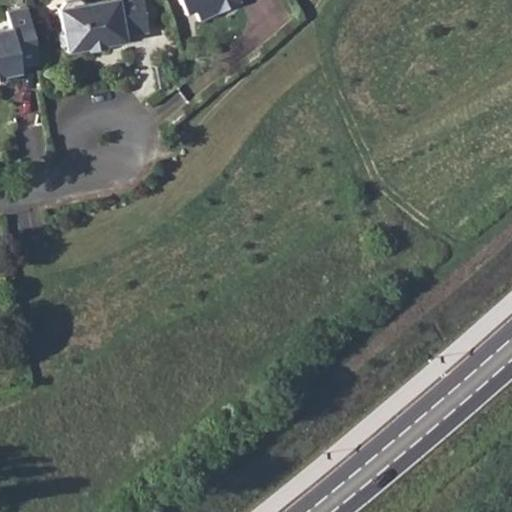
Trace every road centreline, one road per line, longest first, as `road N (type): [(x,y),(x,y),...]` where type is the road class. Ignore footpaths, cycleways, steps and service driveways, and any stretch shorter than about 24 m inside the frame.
road 1 (secondary): [(511,326),(289,511)]
road 2 (secondary): [(317,511),(511,347)]
